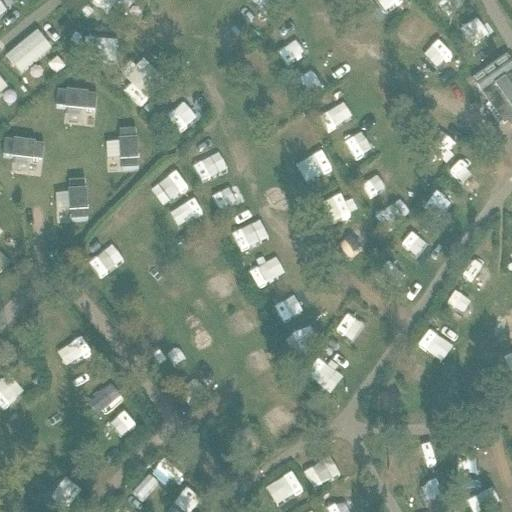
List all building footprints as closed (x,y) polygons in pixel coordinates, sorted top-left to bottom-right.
[(95,0),(92,7),(111,16),(117,0),(95,0)] [(249,0),(269,20),(283,6),(277,0),(249,0)] [(367,0),(384,18),(401,2),(398,0),(367,0)] [(399,33),(418,46),(429,30),(410,17),(399,33)] [(213,35),(227,51),(245,36),(231,20),(213,35)] [(472,51),(487,38),(473,23),(458,36),(472,51)] [(66,25),(59,31),(64,37),(71,31),(66,25)] [(34,31),(3,58),(19,76),(50,49),(34,31)] [(272,49),(283,66),(300,55),(290,38),(272,49)] [(80,61),(112,64),(114,43),(82,40),(80,61)] [(259,54),(238,63),(245,80),(267,72),(259,54)] [(511,64),(506,56),(471,82),(504,127),(507,125),(509,127),(509,128),(510,128),(511,129),(511,64)] [(130,82),(121,91),(141,109),(166,83),(139,58),(122,76),(130,82)] [(319,69),(295,85),(305,101),(330,85),(319,69)] [(261,99),(269,119),(289,111),(280,91),(261,99)] [(57,93),(56,109),(95,113),(96,97),(57,93)] [(179,135),(195,120),(180,103),(163,118),(179,135)] [(65,112),(63,122),(90,126),(91,116),(65,112)] [(428,132),(448,151),(460,139),(440,120),(428,132)] [(295,125),(273,139),(286,157),(307,143),(295,125)] [(135,132),(119,133),(121,172),(137,171),(135,132)] [(4,143),(2,158),(42,163),(43,147),(4,143)] [(197,184),(216,176),(209,160),(190,168),(197,184)] [(448,182),(465,190),(474,174),(457,165),(448,182)] [(370,168),(357,184),(374,197),(386,181),(370,168)] [(165,204),(189,189),(177,171),(153,187),(165,204)] [(84,183),(68,184),(71,223),(87,222),(84,183)] [(390,185),(371,213),(398,230),(416,202),(390,185)] [(210,200),(215,216),(235,209),(230,193),(210,200)] [(338,194),(322,202),(332,221),(348,212),(338,194)] [(441,219),(452,208),(439,196),(428,207),(441,219)] [(174,228),(201,217),(194,202),(167,212),(174,228)] [(238,258),(265,242),(254,223),(227,238),(238,258)] [(340,238),(353,251),(368,237),(355,224),(340,238)] [(396,249),(412,257),(420,242),(403,234),(396,249)] [(190,263),(216,252),(210,236),(184,247),(190,263)] [(98,285),(121,265),(107,249),(84,270),(98,285)] [(255,290),(283,278),(275,259),(247,272),(255,290)] [(467,262),(459,279),(485,291),(493,274),(467,262)] [(206,280),(220,302),(239,289),(225,268),(206,280)] [(123,312),(140,299),(129,284),(111,297),(123,312)] [(292,290),(269,307),(281,323),(304,307),(292,290)] [(304,350),(322,327),(307,315),(289,339),(304,350)] [(368,343),(374,327),(345,315),(339,332),(368,343)] [(242,340),(259,334),(253,316),(236,322),(242,340)] [(137,328),(145,346),(162,338),(154,321),(137,328)] [(421,336),(437,349),(448,335),(431,322),(421,336)] [(79,377),(95,370),(86,351),(71,358),(79,377)] [(268,353),(251,359),(260,381),(277,375),(268,353)] [(423,380),(429,366),(406,355),(399,369),(423,380)] [(320,359),(305,375),(328,395),(342,378),(320,359)] [(0,407),(21,398),(12,378),(0,383),(0,407)] [(102,410),(118,400),(108,384),(92,393),(102,410)] [(396,412),(405,397),(387,385),(377,400),(396,412)] [(261,410),(273,439),(290,432),(279,404),(261,410)] [(108,423),(121,440),(139,427),(126,410),(108,423)] [(227,434),(241,462),(260,452),(245,425),(227,434)] [(302,475),(313,492),(338,475),(326,458),(302,475)] [(455,480),(482,476),(480,458),(453,461),(455,480)] [(43,498),(71,508),(78,488),(50,479),(43,498)] [(284,480),(270,492),(285,510),(299,498),(284,480)] [(462,499),(468,511),(480,511),(496,505),(487,487),(462,499)] [(321,511),(351,511),(358,508),(346,489),(318,507),(321,511)] [(181,490),(166,506),(171,511),(186,511),(195,503),(181,490)]
